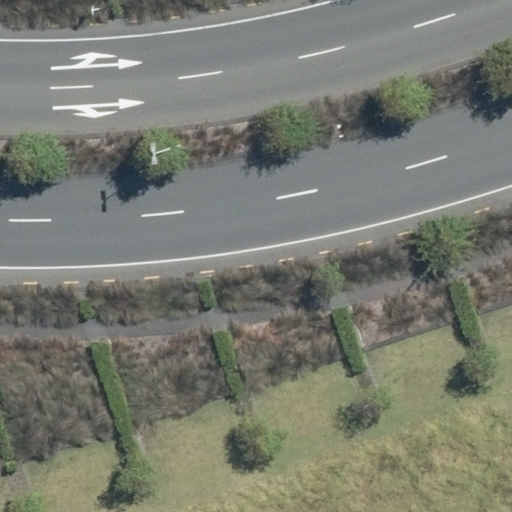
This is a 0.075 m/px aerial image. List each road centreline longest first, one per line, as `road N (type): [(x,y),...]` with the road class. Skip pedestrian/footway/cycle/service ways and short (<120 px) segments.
road 1 (tertiary): [(511,132),(365,181),(114,226),(0,224)]
road 2 (tertiary): [(0,91),(260,66),(501,0)]
